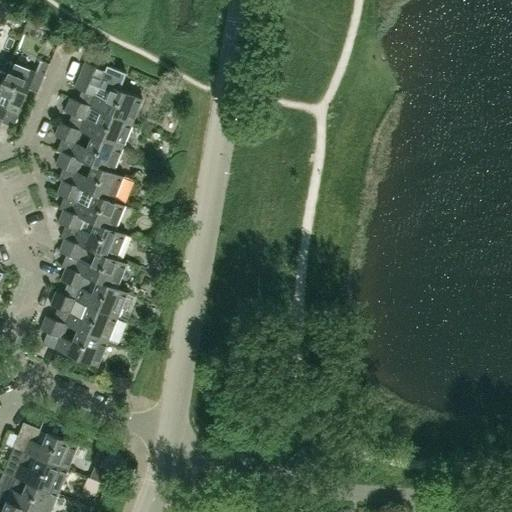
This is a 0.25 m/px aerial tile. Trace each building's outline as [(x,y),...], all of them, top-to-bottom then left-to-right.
[(29,89),(36,72),(10,61),(5,73),(0,85),(0,125),(2,119),(13,124),(12,126),(14,127),(29,89)] [(142,99),(119,89),(126,73),(107,65),(105,70),(84,62),(74,86),(84,90),(79,101),(132,123),(142,99)] [(29,89),(38,92),(45,76),(36,72),(29,89)] [(132,123),(79,101),(69,97),(64,111),(74,115),(69,125),(122,147),(132,123)] [(122,147),(69,125),(60,121),(54,135),(64,139),(59,150),(112,171),(122,147)] [(112,171),(59,150),(56,149),(56,150),(60,152),(55,165),(65,169),(61,179),(113,200),(123,176),(112,171)] [(114,229),(124,205),(113,200),(61,179),(58,177),(57,179),(61,181),(56,193),(65,197),(61,208),(114,229)] [(115,259),(125,234),(121,233),(114,229),(61,208),(59,206),(58,208),(62,210),(56,222),(67,226),(64,233),(62,237),(115,259)] [(115,288),(125,263),(115,259),(62,237),(58,236),(58,237),(62,239),(57,251),(67,255),(63,266),(115,288)] [(115,288),(63,266),(60,265),(59,266),(63,268),(58,280),(67,284),(63,295),(117,317),(127,292),(115,288)] [(117,317),(63,295),(54,291),(48,305),(57,308),(53,319),(107,341),(117,317)] [(107,341),(53,319),(44,315),(38,329),(47,333),(43,343),(41,342),(40,344),(97,367),(107,341)] [(37,458),(67,470),(78,444),(66,440),(72,427),(44,416),(39,429),(48,432),(43,445),(18,435),(13,448),(37,458)] [(57,494),(67,470),(37,458),(13,448),(3,472),(27,482),(57,494)] [(92,471),(90,478),(101,482),(104,476),(92,471)] [(49,511),(57,494),(27,482),(22,494),(0,484),(0,499),(6,502),(29,511),(49,511)] [(29,511),(6,502),(1,511),(29,511)]
